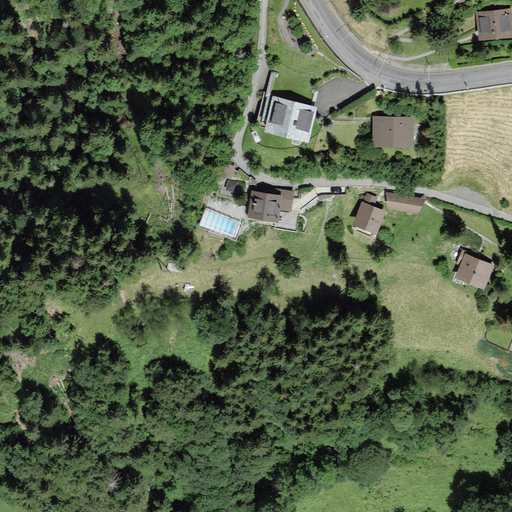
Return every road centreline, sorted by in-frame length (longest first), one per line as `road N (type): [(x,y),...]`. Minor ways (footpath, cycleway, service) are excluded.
road 1 (residential): [(511,218),(388,182),(278,180),(247,167),(237,139),(258,70),(264,0)]
road 2 (secondary): [(312,0),(343,44),(384,75),(436,82),(511,71)]
